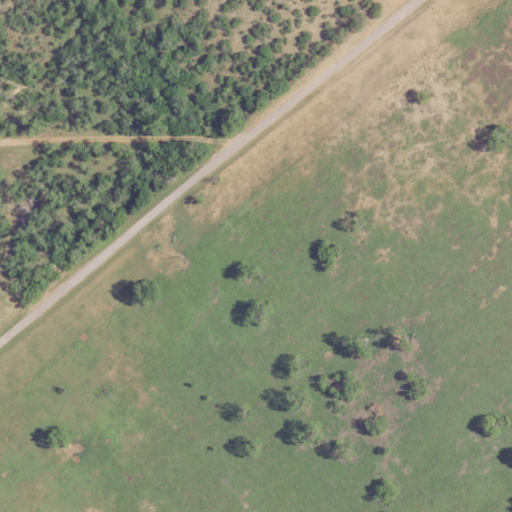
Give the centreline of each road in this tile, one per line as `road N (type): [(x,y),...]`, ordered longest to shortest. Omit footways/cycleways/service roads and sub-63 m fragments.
road 1 (residential): [(0,207),(196,180),(254,161),(341,68),(425,0)]
road 2 (residential): [(0,370),(186,215),(196,180)]
